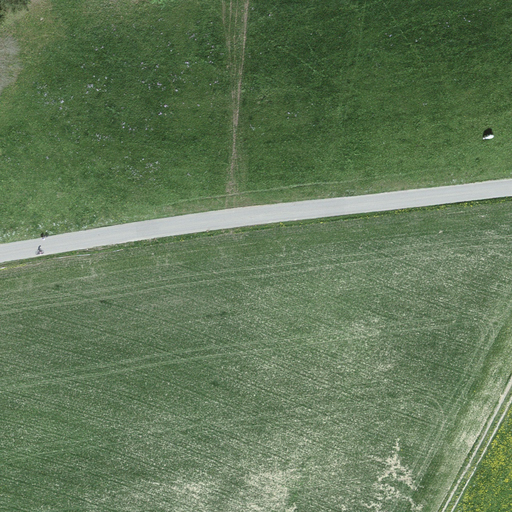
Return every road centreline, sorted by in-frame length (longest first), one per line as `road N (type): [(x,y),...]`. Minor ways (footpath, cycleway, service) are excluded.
road 1 (unclassified): [(0,254),(180,223),(511,186)]
road 2 (track): [(511,386),(446,511)]
